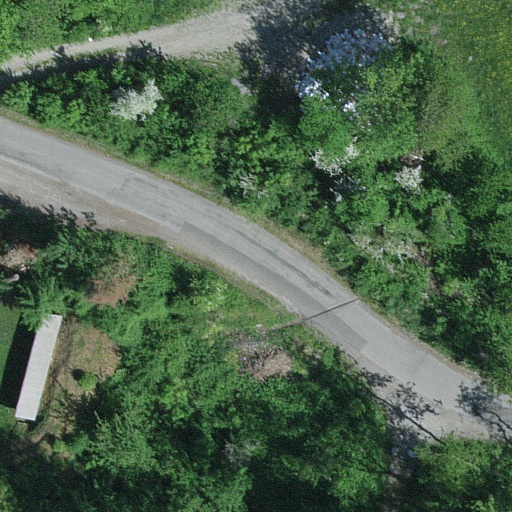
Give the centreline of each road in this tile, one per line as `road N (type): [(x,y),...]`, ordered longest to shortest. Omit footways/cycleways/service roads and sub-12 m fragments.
road 1 (track): [(511,413),(435,386),(239,250),(106,181),(0,139)]
road 2 (track): [(0,75),(197,36),(286,0)]
